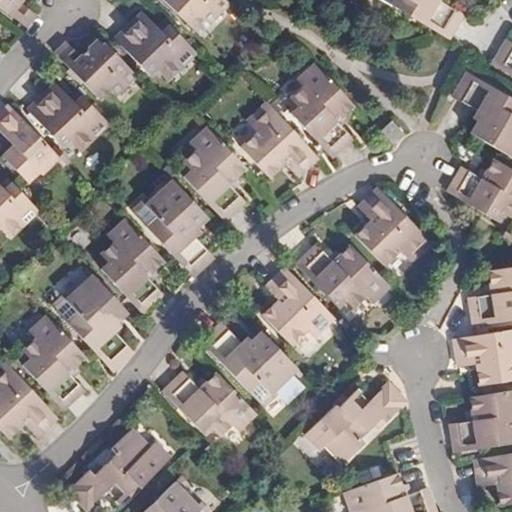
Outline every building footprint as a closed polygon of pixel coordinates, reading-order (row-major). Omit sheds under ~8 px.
[(0,0),(0,3),(27,24),(36,14),(20,1),(21,0),(0,0)] [(228,1),(226,0),(165,0),(193,26),(203,15),(209,21),(228,1)] [(386,0),(444,35),(459,11),(441,0),(386,0)] [(195,51),(169,23),(163,29),(144,10),(117,36),(149,70),(156,64),(169,77),(195,51)] [(76,52),(64,38),(61,38),(51,48),(89,89),(92,86),(99,94),(106,86),(112,91),(133,71),(106,43),(104,46),(98,40),(91,48),(86,43),(76,52)] [(507,42),(491,67),(497,70),(511,44),(507,42)] [(511,44),(497,70),(511,78),(511,44)] [(354,105),(315,63),(299,78),(305,85),(291,98),(299,106),(292,112),(332,157),(353,138),(341,125),(337,121),(344,115),(354,105)] [(511,102),(465,75),(451,100),(475,115),(481,118),(477,126),(471,137),(511,160),(511,102)] [(106,119),(80,92),(71,100),(52,80),(25,105),(57,140),(64,133),(77,147),(106,119)] [(57,154),(8,101),(0,107),(0,128),(12,142),(1,151),(25,178),(37,167),(39,170),(57,154)] [(270,106),(265,110),(256,118),(249,125),(255,133),(240,147),(268,178),(283,163),(296,178),(317,158),(270,106)] [(245,120),(249,125),(256,118),(252,114),(245,120)] [(337,121),(341,125),(347,119),(344,115),(337,121)] [(471,122),(477,126),(481,118),(475,115),(471,122)] [(400,137),(403,133),(392,120),(380,130),(392,143),(395,142),(400,137)] [(246,167),(208,125),(190,142),(196,149),(182,162),(191,171),(185,178),(225,220),(245,202),(233,188),(229,184),(235,178),(246,167)] [(463,170),(448,195),(498,224),(504,216),(511,221),(511,172),(494,162),(487,173),(482,181),(477,178),(463,170)] [(481,170),(477,178),(482,181),(487,173),(481,170)] [(198,267),(211,254),(193,233),(189,228),(195,223),(205,214),(170,176),(146,197),(143,194),(130,207),(191,274),(198,267)] [(37,205),(10,177),(3,183),(0,180),(0,221),(10,232),(37,205)] [(240,182),(235,178),(229,184),(233,188),(240,182)] [(429,235),(381,185),(359,205),(372,219),(358,232),(387,262),(401,248),(407,255),(413,250),(425,239),(429,235)] [(161,256),(123,214),(106,231),(112,237),(99,250),(106,259),(101,265),(141,309),(156,295),(161,291),(145,272),(161,256)] [(189,228),(193,233),(199,228),(195,223),(189,228)] [(373,301),(391,285),(352,244),(335,259),(319,243),(299,260),(339,303),(345,297),(354,307),(367,294),(373,301)] [(413,250),(407,255),(412,259),(417,254),(413,250)] [(334,314),(286,264),(265,284),(276,297),(264,310),(292,340),(306,327),(312,334),(334,314)] [(493,296),(486,297),(469,300),(473,330),(511,322),(511,269),(489,273),(491,286),(493,296)] [(112,365),(132,346),(115,329),(120,323),(116,317),(125,307),(90,270),(68,291),(66,288),(52,299),(112,365)] [(485,287),(486,297),(493,296),(491,286),(485,287)] [(84,352),(46,311),(28,328),(34,334),(20,347),(28,357),(22,362),(62,406),(82,388),(70,374),(66,369),(73,363),(84,352)] [(275,387),(297,365),(261,328),(252,336),(247,331),(240,337),(221,318),(202,337),(265,402),(278,390),(275,387)] [(511,330),(455,338),(458,369),(478,367),(480,386),(511,382),(511,330)] [(8,360),(4,355),(0,358),(0,364),(2,366),(8,360)] [(34,432),(56,412),(8,360),(2,366),(0,367),(0,423),(7,432),(23,418),(34,432)] [(77,368),(73,363),(66,369),(70,374),(77,368)] [(255,408),(217,368),(206,378),(198,385),(194,380),(181,368),(163,386),(204,429),(209,424),(218,432),(231,419),(237,426),(255,408)] [(201,374),(194,380),(198,385),(206,378),(201,374)] [(389,418),(407,400),(409,398),(405,394),(387,376),(367,394),(355,383),(344,394),(341,392),(306,429),(323,446),(328,441),(346,461),(368,439),(359,430),(372,417),(381,409),(389,418)] [(451,425),(454,453),(511,443),(511,437),(511,434),(511,390),(470,397),(472,412),(473,422),(465,423),(451,425)] [(381,426),(389,418),(381,409),(372,417),(381,426)] [(465,413),(465,423),(473,422),(472,412),(465,413)] [(114,451),(100,464),(91,472),(84,464),(63,484),(82,505),(103,487),(115,500),(128,488),(131,491),(168,455),(151,437),(147,441),(128,421),(106,443),(114,451)] [(511,454),(473,459),(476,490),(497,487),(498,507),(511,505),(511,454)] [(91,472),(100,464),(92,456),(84,464),(91,472)] [(397,473),(343,490),(349,511),(351,511),(360,510),(360,511),(434,511),(437,511),(433,505),(427,487),(411,492),(404,494),(401,485),(397,473)] [(196,504),(172,478),(136,511),(210,511),(212,511),(201,499),(196,504)] [(409,483),(401,485),(404,494),(411,492),(409,483)]
